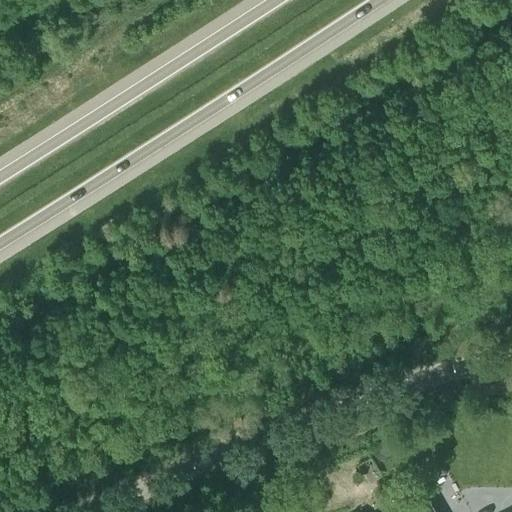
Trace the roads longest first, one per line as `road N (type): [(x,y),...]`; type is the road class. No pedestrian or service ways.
road 1 (primary): [(0,242),(377,0)]
road 2 (unclassified): [(94,511),(375,394),(456,369),(511,366)]
road 3 (primary): [(275,0),(0,176)]
